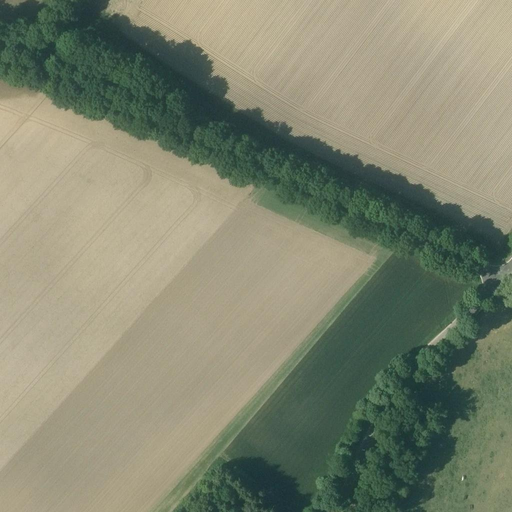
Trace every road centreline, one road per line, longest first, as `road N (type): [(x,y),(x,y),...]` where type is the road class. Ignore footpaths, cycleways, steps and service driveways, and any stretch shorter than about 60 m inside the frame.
road 1 (unclassified): [(503,276),(0,56)]
road 2 (unclassified): [(336,511),(396,389),(503,276)]
